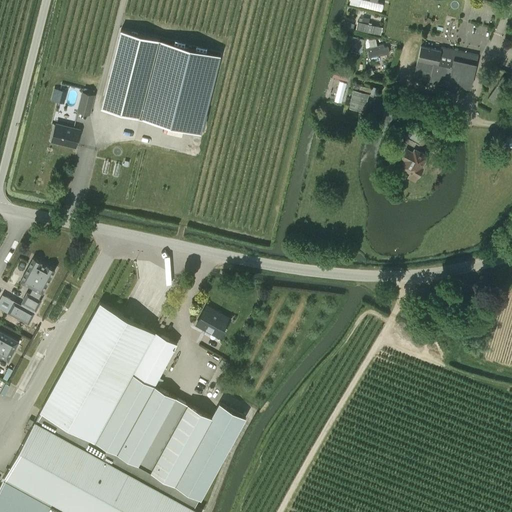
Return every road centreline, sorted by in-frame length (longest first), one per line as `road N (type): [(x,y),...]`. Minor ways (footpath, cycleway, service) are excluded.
road 1 (tertiary): [(0,208),(309,273),(435,273),(511,251)]
road 2 (unclassified): [(0,183),(46,0)]
